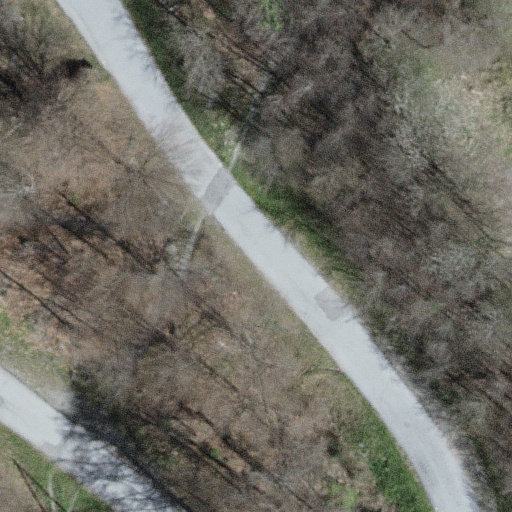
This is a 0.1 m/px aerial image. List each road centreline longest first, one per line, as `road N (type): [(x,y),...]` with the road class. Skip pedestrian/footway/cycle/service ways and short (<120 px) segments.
road 1 (unclassified): [(87,0),(161,118),(402,406),(464,511)]
road 2 (unclassified): [(155,511),(136,489),(0,396)]
